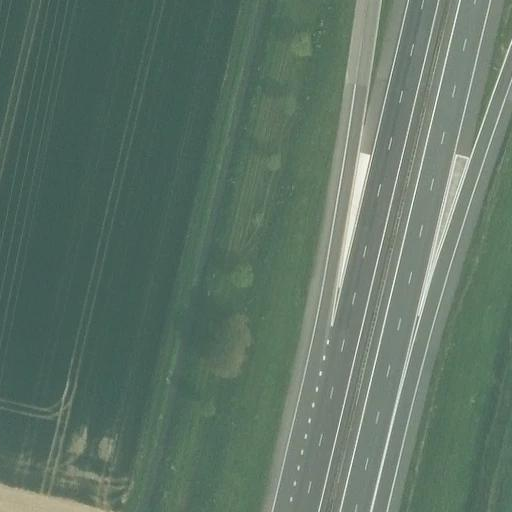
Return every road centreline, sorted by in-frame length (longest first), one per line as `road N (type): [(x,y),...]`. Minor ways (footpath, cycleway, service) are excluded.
road 1 (track): [(294,0),(170,511)]
road 2 (motorway): [(354,511),(474,0)]
road 3 (motorway): [(374,511),(439,276),(511,60)]
road 4 (track): [(225,511),(339,55)]
road 5 (motorway): [(423,0),(345,331)]
road 6 (motorway): [(372,0),(350,152),(345,331)]
road 7 (track): [(249,511),(295,311),(298,224)]
road 8 (track): [(431,511),(481,263)]
road 9 (motorway): [(345,331),(303,511)]
road 10 (track): [(477,511),(511,364)]
